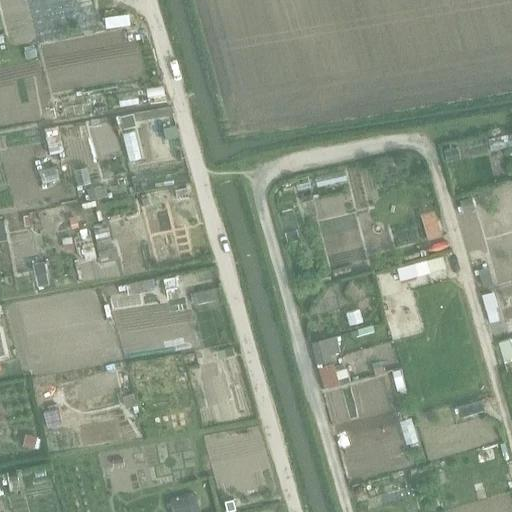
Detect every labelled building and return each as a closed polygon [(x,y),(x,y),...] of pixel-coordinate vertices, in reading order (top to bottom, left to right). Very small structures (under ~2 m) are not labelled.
[(119,10),(119,23),(142,23),(141,10),(119,10)] [(0,21),(0,28),(3,40),(17,37),(12,18),(0,21)] [(34,49),(23,51),(25,58),(36,56),(34,49)] [(163,89),(152,92),(155,103),(166,100),(163,89)] [(57,118),(90,111),(88,100),(54,107),(57,118)] [(132,113),(120,116),(123,128),(135,125),(132,113)] [(57,125),(44,128),(49,153),(62,150),(57,125)] [(455,146),(443,149),(445,159),(458,157),(455,146)] [(145,168),(142,181),(163,186),(166,173),(145,168)] [(99,185),(87,187),(90,198),(102,195),(99,185)] [(470,197),(459,200),(463,212),(473,209),(470,197)] [(76,219),(69,220),(70,228),(78,227),(76,219)] [(436,221),(422,224),(426,238),(439,234),(436,221)] [(107,226),(93,229),(98,249),(112,246),(107,226)] [(296,230),(284,233),(287,243),(299,239),(296,230)] [(49,252),(48,236),(31,237),(32,254),(49,252)] [(71,236),(62,238),(64,250),(73,248),(71,236)] [(441,256),(426,260),(429,271),(444,267),(441,256)] [(487,267),(477,269),(482,287),(492,284),(487,267)] [(46,273),(35,275),(37,285),(48,282),(46,273)] [(151,278),(125,283),(127,292),(153,287),(151,278)] [(493,291),(481,294),(486,309),(495,306),(497,305),(493,291)] [(495,306),(486,309),(490,322),(499,320),(495,306)] [(179,318),(177,308),(158,311),(160,321),(179,318)] [(334,336),(311,342),(317,364),(332,360),(330,354),(339,351),(334,336)] [(511,338),(498,342),(504,361),(511,358),(511,338)] [(137,355),(140,369),(181,361),(178,346),(137,355)] [(458,352),(436,355),(438,367),(459,363),(458,352)] [(381,363),(372,365),(374,374),(383,372),(381,363)] [(345,368),(335,371),(339,384),(349,381),(345,368)] [(400,369),(391,371),(393,377),(401,375),(400,369)] [(480,400),(458,407),(461,416),(483,409),(480,400)] [(57,410),(43,413),(46,426),(60,423),(57,410)] [(25,435),(22,446),(32,449),(35,438),(25,435)] [(16,470),(6,472),(8,480),(17,479),(16,470)] [(189,511),(185,496),(169,501),(172,511),(189,511)] [(232,498),(224,500),(227,510),(235,508),(232,498)]
